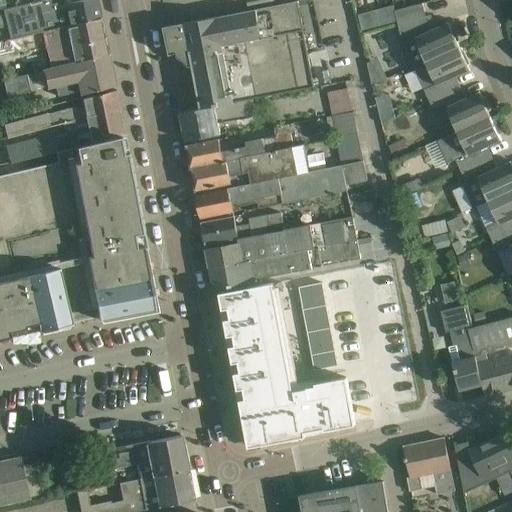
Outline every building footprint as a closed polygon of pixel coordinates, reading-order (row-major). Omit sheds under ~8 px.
[(12,7),(4,9),(8,25),(11,39),(12,41),(101,17),(97,0),(89,0),(60,7),(59,3),(54,4),(52,0),(41,0),(37,1),(12,7)] [(173,55),(173,56),(243,44),(242,42),(304,30),(299,2),(165,28),(170,56),(173,55)] [(423,4),(395,11),(399,24),(427,17),(423,4)] [(12,41),(0,43),(0,55),(35,47),(46,44),(52,68),(58,66),(74,62),(109,55),(101,17),(12,41)] [(427,17),(399,24),(404,45),(406,44),(415,67),(460,47),(458,42),(460,41),(454,28),(452,29),(449,22),(448,23),(448,24),(430,32),(427,17)] [(196,86),(201,108),(254,99),(315,87),(304,30),(242,42),(243,44),(173,56),(173,57),(175,59),(179,58),(177,64),(180,69),(185,70),(190,67),(191,69),(193,74),(196,86)] [(460,47),(415,67),(425,90),(430,102),(457,90),(452,79),(469,71),(470,72),(471,72),(468,65),(470,64),(464,51),(462,52),(460,47)] [(52,68),(45,70),(45,71),(46,76),(48,88),(53,87),(56,86),(58,96),(81,91),(81,93),(115,86),(109,55),(74,62),(58,66),(52,68)] [(371,82),(384,78),(377,58),(365,62),(371,82)] [(27,75),(15,78),(3,81),(7,97),(30,92),(27,75)] [(348,88),(328,93),(333,116),(353,112),(348,88)] [(71,122),(87,118),(120,109),(116,90),(82,97),(85,107),(77,109),(77,107),(21,121),(6,125),(9,139),(71,122)] [(457,90),(430,102),(436,115),(448,109),(458,132),(491,117),(489,111),(491,111),(485,97),(483,98),(480,92),(479,92),(479,94),(462,101),(457,90)] [(187,142),(221,135),(219,125),(257,118),(254,99),(201,108),(181,112),(187,142)] [(66,134),(25,144),(29,157),(125,134),(120,109),(87,118),(90,132),(83,134),(82,130),(66,134)] [(394,109),(379,113),(382,124),(396,118),(394,109)] [(338,139),(359,134),(355,112),(353,112),(333,116),(327,118),(330,130),(336,129),(338,139)] [(458,132),(438,141),(448,163),(456,160),(462,172),(488,160),(483,149),(501,141),(501,142),(502,141),(499,135),(502,134),(496,121),(494,122),(491,117),(458,132)] [(277,137),(248,143),(243,144),(242,142),(233,144),(234,150),(222,152),(220,140),(187,146),(192,168),(294,148),(289,125),(275,128),(277,137)] [(343,167),(365,162),(359,134),(338,139),(343,167)] [(102,319),(154,309),(143,248),(147,247),(128,152),(124,153),(124,150),(122,138),(121,136),(56,151),(58,162),(0,175),(0,339),(39,330),(39,331),(42,330),(69,324),(72,323),(72,322),(98,316),(99,320),(102,319)] [(404,140),(390,146),(395,158),(410,152),(404,140)] [(252,184),(311,173),(306,146),(294,148),(192,168),(197,192),(207,190),(232,185),(231,178),(250,174),(252,184)] [(488,160),(462,172),(467,183),(463,184),(473,209),(489,201),(511,190),(511,162),(511,161),(510,162),(511,163),(493,171),(488,160)] [(343,167),(311,173),(252,184),(250,174),(231,178),(232,185),(207,190),(208,194),(197,196),(201,218),(202,218),(241,211),(241,207),(259,203),(260,209),(348,190),(347,185),(369,180),(365,162),(343,167)] [(416,191),(418,191),(414,181),(400,187),(404,197),(416,191)] [(499,224),(487,229),(493,241),(511,232),(511,190),(489,201),(499,224)] [(416,191),(404,197),(410,211),(422,206),(416,191)] [(206,245),(240,238),(285,230),(283,214),(250,220),(251,225),(238,227),(236,216),(203,222),(202,223),(206,245)] [(354,217),(285,230),(240,238),(241,242),(207,249),(211,270),(358,241),(354,217)] [(407,228),(409,240),(421,237),(419,225),(407,228)] [(511,232),(493,241),(498,253),(510,248),(511,251),(511,232)] [(448,234),(433,238),(436,250),(451,246),(448,234)] [(358,241),(211,270),(215,290),(235,286),(258,282),(257,278),(361,259),(358,241)] [(461,243),(453,246),(457,254),(464,251),(461,243)] [(471,267),(468,254),(458,256),(461,269),(471,267)] [(442,303),(456,301),(453,279),(439,281),(442,303)] [(325,290),(324,282),(312,284),(314,292),(325,290)] [(274,283),(221,293),(224,310),(230,308),(232,319),(226,320),(229,336),(235,335),(237,346),(231,347),(234,363),(240,362),(242,372),(236,374),(239,390),(245,389),(247,399),(241,400),(249,442),(250,447),(263,445),(293,439),(303,437),(307,437),(306,432),(325,429),(325,431),(327,430),(329,430),(339,428),(356,425),(348,383),(347,378),(317,383),(316,384),(317,386),(294,391),(274,283)] [(314,292),(312,284),(301,287),(302,294),(314,292)] [(327,297),(325,290),(314,292),(315,299),(327,297)] [(315,299),(314,292),(302,294),(304,302),(315,299)] [(328,305),(327,297),(315,299),(317,307),(328,305)] [(317,307),(315,299),(304,302),(305,309),(317,307)] [(328,305),(317,307),(318,314),(330,312),(328,305)] [(461,391),(484,385),(478,364),(469,329),(474,328),(468,305),(441,311),(447,333),(451,332),(454,346),(458,345),(461,360),(454,362),(461,391)] [(318,314),(317,307),(305,309),(307,317),(318,314)] [(331,320),(330,312),(318,314),(319,322),(331,320)] [(486,313),(476,316),(479,326),(488,323),(486,313)] [(319,322),(318,314),(307,317),(308,324),(319,322)] [(469,329),(478,364),(511,355),(511,317),(474,328),(469,329)] [(332,327),(331,320),(319,322),(321,329),(332,327)] [(321,329),(319,322),(308,324),(309,331),(321,329)] [(334,335),(332,327),(321,329),(322,337),(334,335)] [(322,337),(321,329),(309,331),(311,339),(322,337)] [(335,342),(334,335),(322,337),(324,344),(335,342)] [(324,344),(322,337),(311,339),(312,346),(324,344)] [(337,350),(335,342),(324,344),(325,352),(337,350)] [(325,352),(324,344),(312,346),(314,354),(325,352)] [(338,357),(337,350),(325,352),(327,359),(338,357)] [(327,359),(325,352),(314,354),(315,362),(327,359)] [(511,355),(478,364),(484,385),(486,396),(511,389),(511,355)] [(340,365),(338,357),(327,359),(328,367),(340,365)] [(328,367),(327,359),(315,362),(317,369),(328,367)] [(511,439),(508,431),(481,444),(489,482),(511,472),(511,473),(511,439)] [(181,437),(135,446),(136,452),(120,455),(121,459),(111,461),(113,469),(139,464),(142,479),(188,470),(181,437)] [(445,438),(405,447),(412,477),(408,478),(411,492),(423,489),(421,477),(433,474),(438,495),(456,491),(445,438)] [(489,482),(481,444),(480,439),(457,444),(457,442),(455,443),(465,497),(467,496),(467,493),(489,482)] [(0,505),(30,498),(30,497),(43,494),(36,464),(23,467),(20,458),(0,462),(0,505)] [(119,483),(120,489),(123,501),(111,504),(110,502),(90,506),(86,490),(77,492),(80,511),(136,511),(194,500),(188,470),(142,479),(141,479),(119,483)] [(387,511),(383,482),(303,495),(305,511),(387,511)]
